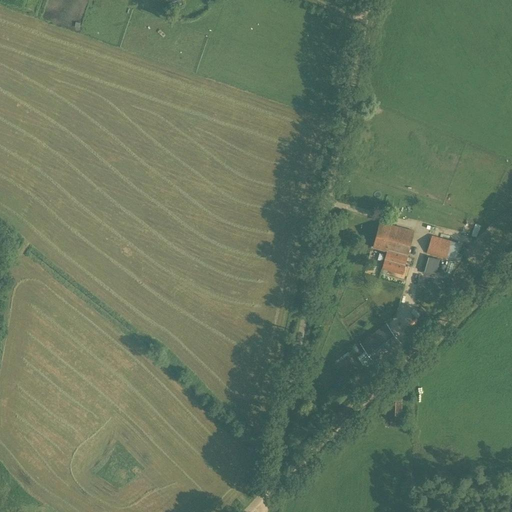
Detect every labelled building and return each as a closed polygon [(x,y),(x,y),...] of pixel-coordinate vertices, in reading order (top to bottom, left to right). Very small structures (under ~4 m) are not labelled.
[(479,235),(483,225),(469,220),(465,230),(479,235)] [(388,250),(382,268),(402,273),(414,231),(380,222),(374,246),(388,250)] [(426,253),(455,261),(460,244),(432,235),(426,253)] [(440,259),(426,255),(422,270),(436,274),(440,259)] [(385,324),(361,343),(377,364),(401,344),(385,324)] [(402,397),(401,397),(401,390),(394,390),(394,397),(383,397),(383,417),(402,418),(402,397)]
